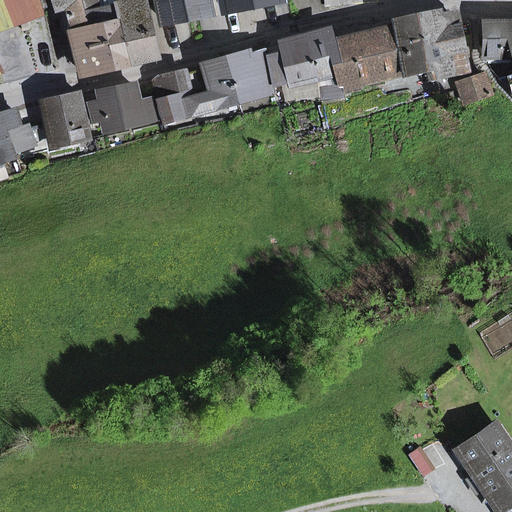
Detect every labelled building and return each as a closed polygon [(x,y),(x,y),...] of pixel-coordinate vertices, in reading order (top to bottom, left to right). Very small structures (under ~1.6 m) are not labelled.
[(0,0),(0,75),(4,74),(0,64),(0,30),(42,15),(37,0),(0,0)] [(55,0),(58,9),(67,7),(67,6),(80,2),(79,0),(55,0)] [(67,7),(75,34),(119,24),(115,4),(106,6),(107,8),(99,10),(97,0),(87,0),(80,2),(67,6),(67,7)] [(123,39),(129,64),(158,58),(144,0),(132,0),(115,4),(119,24),(123,39)] [(159,0),(164,21),(189,17),(184,0),(159,0)] [(184,0),(189,17),(211,13),(208,0),(184,0)] [(223,0),(225,10),(252,4),(251,0),(223,0)] [(424,71),(427,81),(469,73),(457,16),(373,34),(371,35),(382,73),(384,80),(424,71)] [(511,23),(485,22),(485,59),(488,60),(488,63),(510,63),(510,57),(511,56),(511,23)] [(75,34),(78,49),(123,39),(119,24),(75,34)] [(360,85),(359,79),(382,73),(371,35),(373,34),(331,44),(331,45),(329,45),(336,71),(344,95),(361,90),(360,85)] [(307,40),(317,76),(336,71),(329,45),(331,45),(331,44),(329,35),(307,40)] [(78,49),(84,74),(129,64),(123,39),(78,49)] [(289,80),(290,82),(317,76),(307,40),(281,47),(283,56),(267,59),(271,84),(289,80)] [(239,102),(273,92),(271,84),(267,59),(266,53),(250,58),(249,55),(228,61),(239,102)] [(188,98),(193,115),(239,102),(228,61),(205,67),(212,93),(188,98)] [(203,87),(199,70),(184,73),(188,92),(203,87)] [(152,81),(155,98),(188,92),(184,73),(152,81)] [(360,85),(384,80),(382,73),(359,79),(360,85)] [(468,79),(476,101),(490,96),(483,74),(468,79)] [(511,76),(499,80),(511,94),(511,76)] [(458,83),(465,104),(476,101),(468,79),(458,83)] [(319,87),(321,102),(344,98),(339,83),(319,87)] [(141,127),(159,122),(154,101),(138,106),(135,87),(99,93),(100,103),(88,104),(92,122),(103,121),(105,132),(140,124),(141,127)] [(54,147),(90,138),(81,97),(45,104),(54,147)] [(157,103),(163,120),(183,115),(178,97),(157,103)] [(0,178),(22,172),(14,151),(9,134),(20,131),(16,113),(0,118),(0,178)] [(48,150),(44,126),(28,130),(33,145),(35,152),(48,150)] [(9,134),(14,151),(33,145),(28,130),(28,129),(20,131),(9,134)] [(511,511),(511,444),(509,447),(495,426),(459,451),(501,511),(511,511)] [(423,476),(435,470),(420,447),(409,455),(423,476)]
